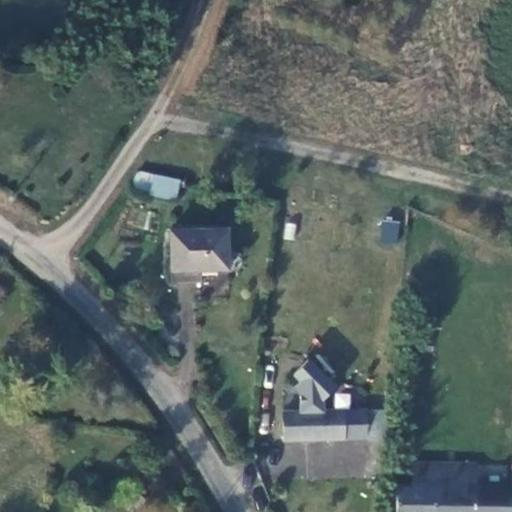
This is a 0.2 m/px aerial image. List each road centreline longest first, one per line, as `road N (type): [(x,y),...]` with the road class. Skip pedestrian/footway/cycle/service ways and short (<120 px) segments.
road 1 (unclassified): [(0,230),(43,261),(123,344),(232,511)]
road 2 (track): [(147,131),(208,0)]
